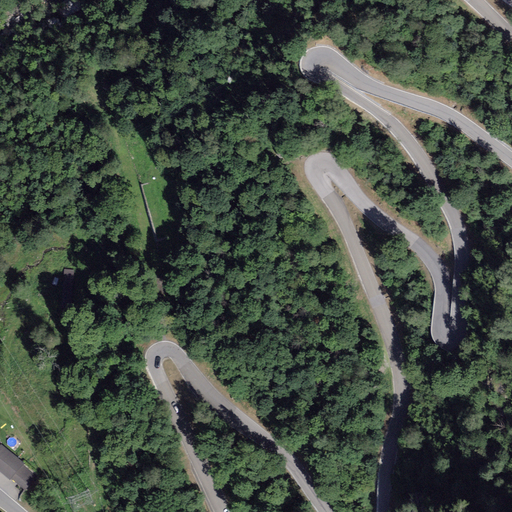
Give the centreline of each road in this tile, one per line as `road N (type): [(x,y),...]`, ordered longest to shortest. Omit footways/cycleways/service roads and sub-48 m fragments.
road 1 (tertiary): [(383,511),(401,378),(316,166),(331,165),(434,264),(444,339),(457,331),(460,240),(414,149),(310,64),(327,56),(369,86),(453,117),(511,159)]
road 2 (tertiary): [(224,511),(154,367),(154,356),(167,348),(222,408),(288,459),(325,511)]
